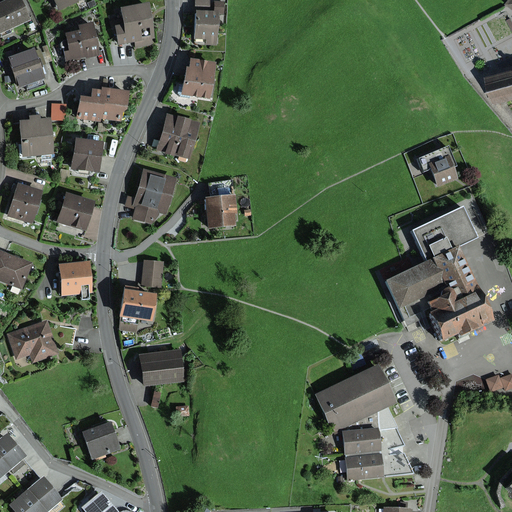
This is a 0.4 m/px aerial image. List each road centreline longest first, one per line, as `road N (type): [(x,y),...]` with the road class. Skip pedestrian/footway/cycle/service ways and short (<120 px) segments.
road 1 (track): [(511,137),(451,133),(402,152),(328,187),(257,236),(165,246),(153,238)]
road 2 (residential): [(170,0),(163,73),(124,160),(104,254)]
road 3 (residential): [(104,256),(109,350),(158,511)]
road 4 (track): [(385,340),(347,346),(292,318),(187,290),(165,246)]
road 5 (residential): [(441,376),(424,511)]
